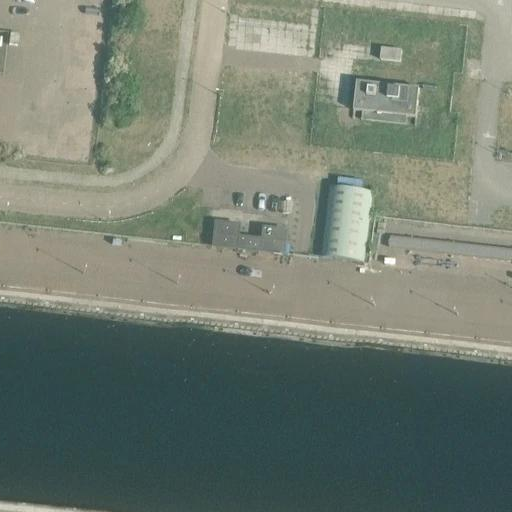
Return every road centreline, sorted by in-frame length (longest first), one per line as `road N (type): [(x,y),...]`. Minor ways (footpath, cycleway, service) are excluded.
road 1 (unclassified): [(0,198),(114,212),(160,195),(188,164),(203,125),(217,0)]
road 2 (unknown): [(0,109),(22,105),(36,90),(45,0)]
